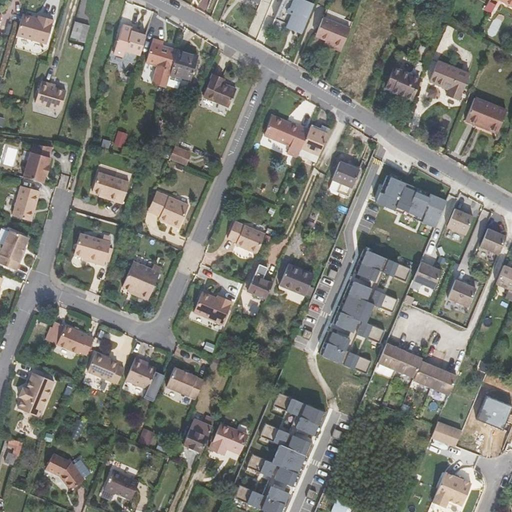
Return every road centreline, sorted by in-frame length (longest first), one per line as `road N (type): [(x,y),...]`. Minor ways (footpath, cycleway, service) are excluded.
road 1 (residential): [(271,63),(163,319),(144,329),(37,285)]
road 2 (residential): [(271,63),(511,202)]
road 3 (residential): [(37,285),(80,161)]
road 4 (residential): [(156,0),(271,63)]
